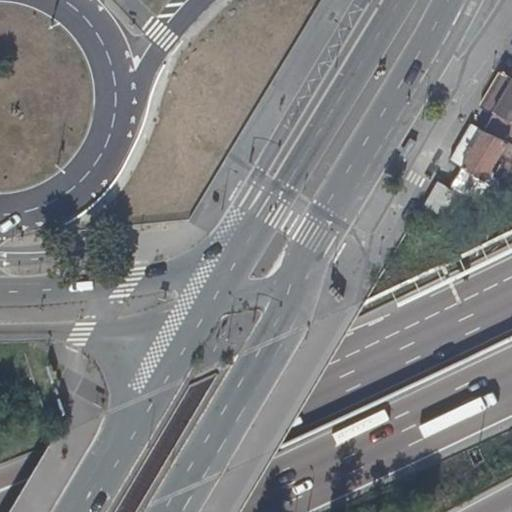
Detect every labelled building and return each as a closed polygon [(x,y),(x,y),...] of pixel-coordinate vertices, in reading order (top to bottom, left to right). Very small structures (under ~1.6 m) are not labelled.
[(488,115),(509,80),(508,80),(508,79),(507,79),(497,73),(476,108),(488,115)] [(511,79),(510,78),(509,79),(509,80),(488,115),(485,120),(478,131),(511,144),(511,79)] [(485,120),(473,114),(451,152),(462,158),(478,131),(485,120)] [(511,144),(478,131),(462,158),(451,177),(448,183),(451,184),(453,185),(469,192),(490,202),(511,190),(511,144)] [(448,183),(451,177),(440,171),(420,205),(431,211),(448,183)] [(453,185),(451,184),(434,213),(443,217),(448,208),(444,206),(453,185)] [(469,192),(453,185),(444,206),(448,208),(458,213),(469,192)]
